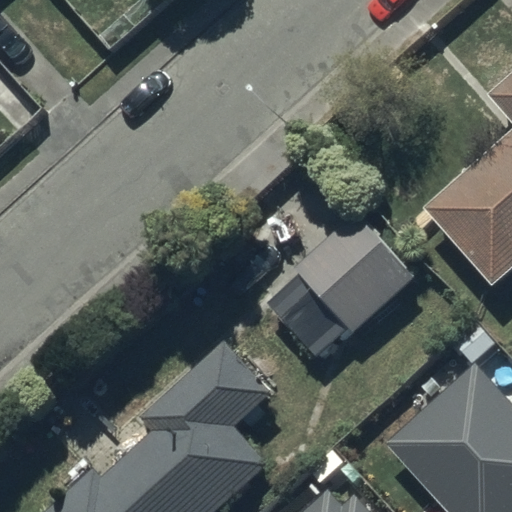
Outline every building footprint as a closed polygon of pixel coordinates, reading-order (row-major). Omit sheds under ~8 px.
[(511,153),(432,223),(501,303),(511,293),(511,96),(494,112),(511,132),(511,153)] [(273,314),(324,371),(355,343),(361,349),(424,293),(364,225),(300,282),(304,286),(273,314)] [(77,505),(68,511),(240,511),(277,480),(244,443),(280,411),(234,358),(148,434),(161,449),(110,493),(102,485),(94,492),(83,480),(67,494),(77,505)] [(511,511),(511,413),(482,379),(392,459),(439,511),(511,511)] [(342,511),(335,504),(325,511),(375,511),(362,496),(344,511),(342,511)]
